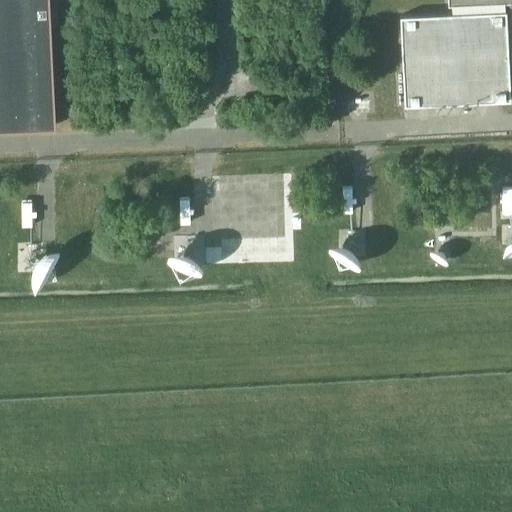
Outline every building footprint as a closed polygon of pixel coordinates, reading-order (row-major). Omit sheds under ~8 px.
[(0,0),(0,126),(55,124),(49,0),(0,0)] [(401,12),(404,102),(510,99),(507,4),(511,3),(511,0),(447,0),(447,11),(401,12)] [(352,210),(352,186),(342,186),(342,210),(352,210)] [(511,211),(511,187),(502,187),(502,211),(511,211)] [(32,201),(22,201),(23,225),(33,225),(33,224),(32,201)]
